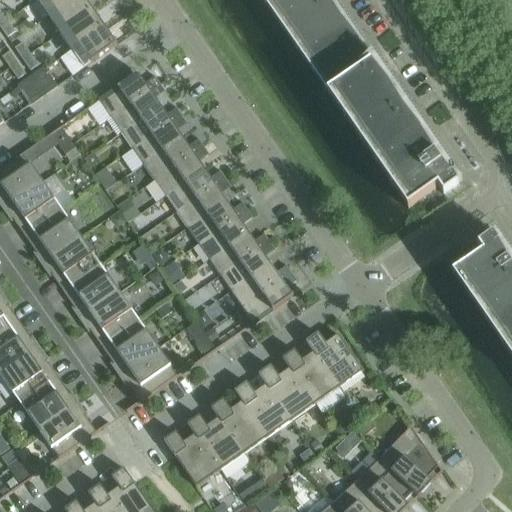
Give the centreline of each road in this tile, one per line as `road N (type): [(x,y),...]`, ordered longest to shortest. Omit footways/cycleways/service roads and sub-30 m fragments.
road 1 (residential): [(367,292),(32,511)]
road 2 (residential): [(367,292),(180,35)]
road 3 (residential): [(458,511),(486,474),(367,292)]
road 4 (residential): [(511,181),(385,0)]
road 5 (residential): [(0,153),(180,35)]
road 6 (residential): [(511,188),(367,292)]
